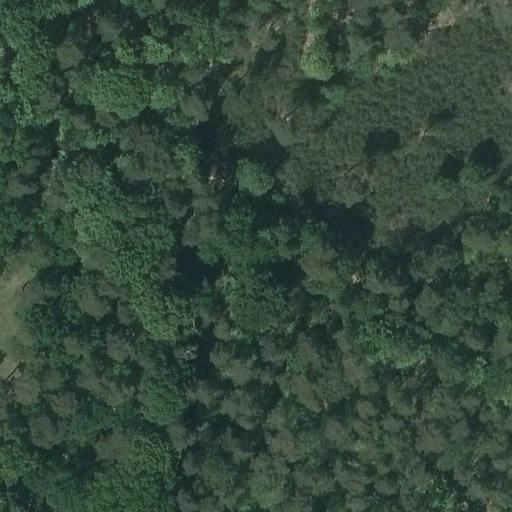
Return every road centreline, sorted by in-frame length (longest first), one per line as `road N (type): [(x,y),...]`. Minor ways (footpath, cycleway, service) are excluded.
road 1 (track): [(367,511),(327,428),(322,328),(340,295)]
road 2 (track): [(175,0),(22,117),(0,89)]
